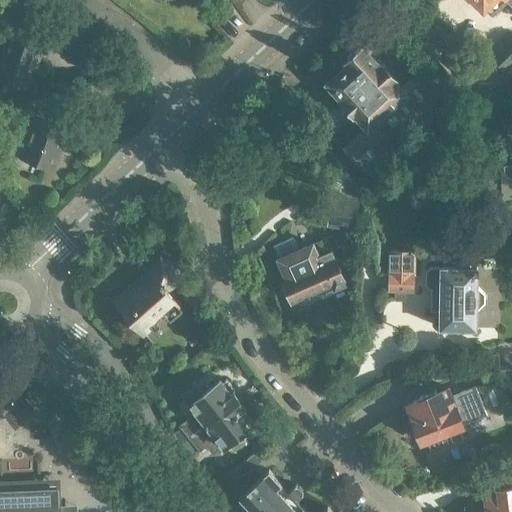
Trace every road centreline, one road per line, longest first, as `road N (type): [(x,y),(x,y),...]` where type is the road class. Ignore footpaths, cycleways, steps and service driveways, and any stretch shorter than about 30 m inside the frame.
road 1 (residential): [(412,511),(281,374),(246,321),(216,254),(186,122)]
road 2 (residential): [(37,312),(134,405),(195,511)]
road 3 (tertiary): [(24,276),(186,122)]
road 4 (tertiary): [(186,122),(312,0)]
road 5 (residential): [(186,122),(158,57),(86,0)]
